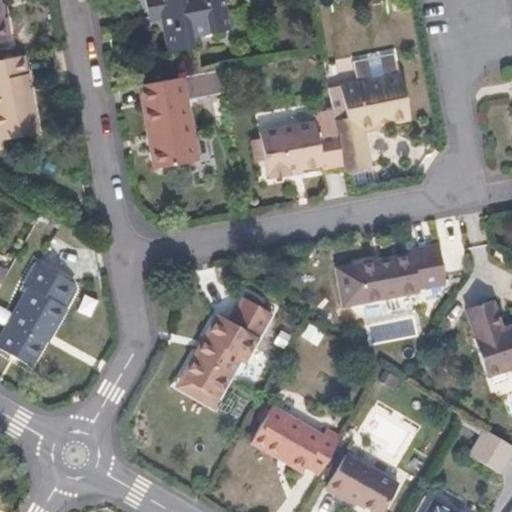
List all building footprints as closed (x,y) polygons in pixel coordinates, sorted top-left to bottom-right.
[(0,0),(0,39),(14,37),(10,13),(5,14),(2,0),(0,0)] [(230,0),(147,0),(151,17),(167,14),(171,14),(173,23),(169,24),(173,50),(199,46),(197,34),(235,28),(230,0)] [(0,129),(2,139),(43,131),(28,52),(0,57),(0,129)] [(362,74),(364,86),(404,79),(402,67),(404,66),(403,59),(400,57),(360,64),(359,67),(360,74),(362,74)] [(186,74),(147,81),(158,144),(153,145),(157,164),(200,157),(186,74)] [(339,123),(340,127),(346,163),(348,175),(376,170),(370,136),(369,129),(385,126),(385,129),(416,123),(408,78),(404,79),(364,86),(346,90),(351,121),(344,122),(339,123)] [(147,81),(142,82),(153,145),(158,144),(147,81)] [(340,98),(334,99),(339,123),(344,122),(340,98)] [(317,118),(261,129),(270,173),(274,172),(275,176),(293,173),(292,169),(306,166),(326,163),(326,167),(346,163),(340,127),(319,130),(317,118)] [(385,126),(369,129),(370,136),(386,133),(385,129),(385,126)] [(384,257),(364,261),(371,299),(428,289),(427,284),(453,280),(446,241),(417,246),(418,251),(399,254),(400,260),(385,263),(384,257)] [(399,254),(384,257),(385,263),(400,260),(399,254)] [(30,284),(36,288),(2,345),(36,365),(51,340),(48,338),(56,324),(61,327),(71,308),(67,306),(79,284),(43,262),(30,284)] [(0,286),(10,269),(0,263),(0,286)] [(226,314),(212,338),(218,342),(210,357),(203,353),(189,378),(226,399),(245,366),(250,369),(281,315),(253,299),(239,322),(226,314)] [(481,336),(478,337),(488,370),(511,363),(511,365),(511,327),(508,329),(499,299),(473,307),(481,336)] [(218,342),(212,338),(203,353),(210,357),(218,342)] [(511,370),(511,365),(511,363),(488,370),(490,377),(511,370)] [(189,378),(183,387),(220,408),(226,399),(189,378)] [(326,432),(276,403),(254,441),(279,456),(281,452),(308,467),(309,465),(322,472),(344,434),(329,426),(326,432)] [(511,453),(511,443),(486,427),(469,453),(500,472),(511,453)] [(351,449),(332,481),(383,511),(385,511),(404,480),(351,449)] [(281,452),(279,456),(306,471),(308,467),(281,452)] [(462,511),(435,495),(424,511),(462,511)]
